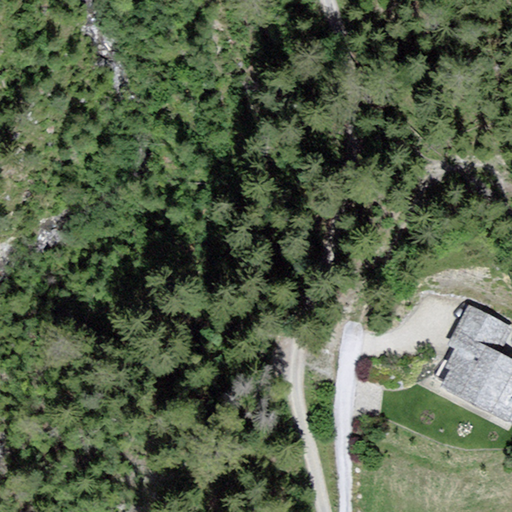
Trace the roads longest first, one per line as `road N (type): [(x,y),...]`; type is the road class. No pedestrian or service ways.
road 1 (track): [(324,511),(297,349),(338,218),(353,129),(327,0)]
road 2 (track): [(353,129),(475,170),(511,201)]
